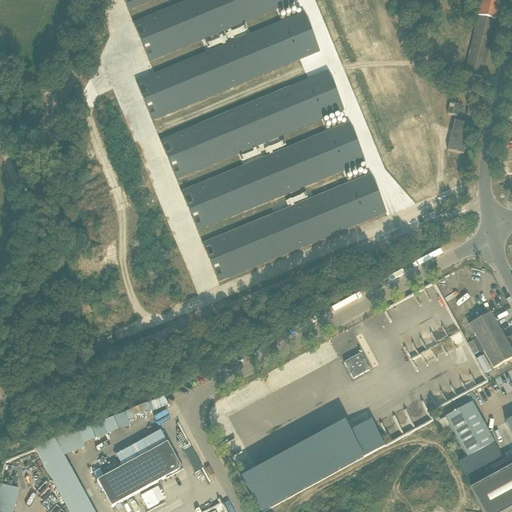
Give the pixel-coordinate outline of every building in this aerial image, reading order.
[(123,0),(128,11),(153,0),(123,0)] [(191,0),(133,24),(149,63),(298,0),(298,1),(297,0),(191,0)] [(430,16),(433,3),(421,0),(392,0),(391,6),(430,16)] [(464,73),(471,75),(481,77),(499,3),(485,0),(482,0),(480,6),(471,4),(469,11),(479,13),(464,73)] [(151,121),(319,52),(304,14),(136,83),(151,121)] [(328,73),(160,142),(176,180),(344,111),(328,73)] [(459,106),(450,103),(447,115),(456,117),(459,106)] [(447,151),(453,152),(463,155),(470,126),(454,122),(447,151)] [(197,231),(365,162),(349,124),(181,193),(197,231)] [(370,176),(203,245),(218,283),(386,213),(370,176)] [(511,359),(511,336),(511,337),(504,340),(490,314),(469,325),(493,369),(511,359)] [(360,354),(344,363),(353,380),(369,371),(360,354)] [(213,407),(218,418),(224,415),(221,410),(229,405),(227,400),(213,407)] [(467,458),(480,451),(494,444),(471,404),(445,418),(467,458)] [(67,511),(93,511),(74,454),(89,449),(87,444),(136,428),(133,420),(147,415),(145,409),(45,442),(67,511)] [(371,421),(349,434),(362,458),(384,446),(371,421)] [(178,472),(180,467),(167,444),(97,482),(111,508),(178,472)] [(511,469),(472,491),(483,511),(510,511),(511,511),(511,469)] [(0,511),(17,511),(22,488),(0,483),(0,511)]
